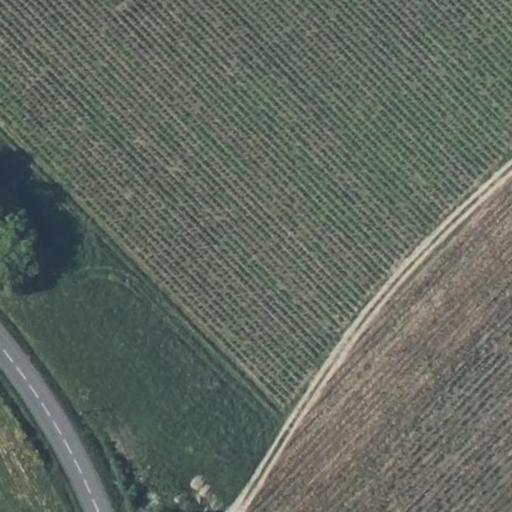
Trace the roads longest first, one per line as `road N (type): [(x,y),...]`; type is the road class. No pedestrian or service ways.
road 1 (track): [(234,511),(388,296),(511,173)]
road 2 (tertiary): [(0,348),(61,434),(99,511)]
